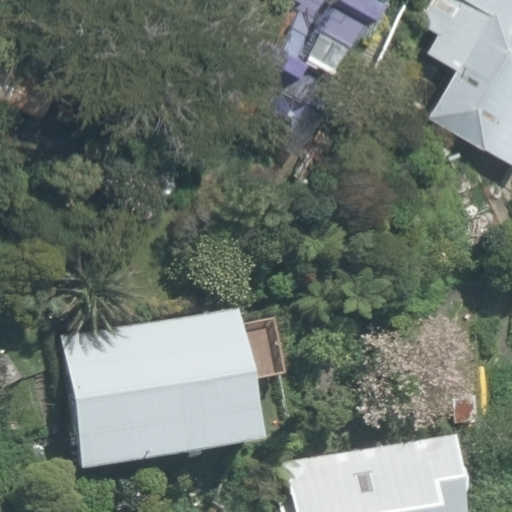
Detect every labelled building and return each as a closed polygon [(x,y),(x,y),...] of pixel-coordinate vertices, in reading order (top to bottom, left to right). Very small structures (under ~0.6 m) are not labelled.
[(119,0),(204,34),(218,0),(119,0)] [(246,109),(284,130),(298,105),(330,123),(350,87),(331,76),(373,0),(226,0),(204,41),(265,75),(246,109)] [(511,0),(456,0),(399,102),(511,165),(511,0)] [(0,100),(31,112),(42,85),(0,69),(0,100)] [(53,340),(72,474),(247,449),(227,315),(53,340)] [(450,511),(441,442),(264,466),(270,511),(450,511)]
